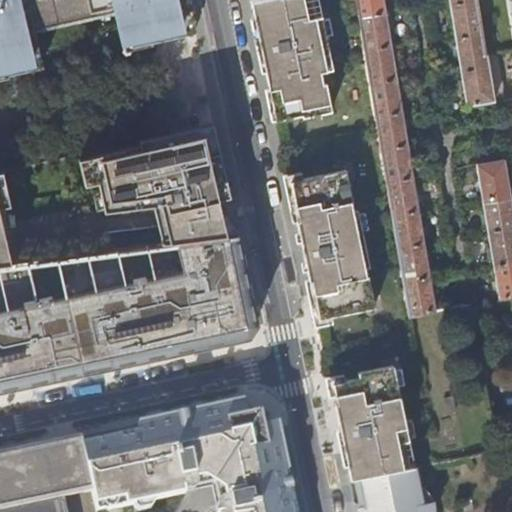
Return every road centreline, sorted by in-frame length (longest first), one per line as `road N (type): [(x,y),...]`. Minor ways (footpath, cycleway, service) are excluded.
road 1 (residential): [(295,360),(220,0)]
road 2 (residential): [(295,360),(0,427)]
road 3 (residential): [(326,511),(295,360)]
